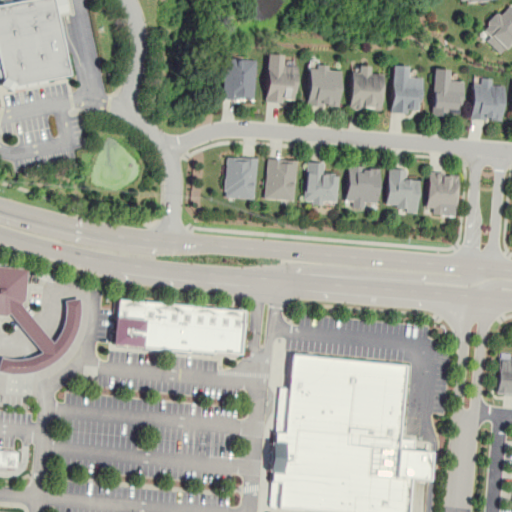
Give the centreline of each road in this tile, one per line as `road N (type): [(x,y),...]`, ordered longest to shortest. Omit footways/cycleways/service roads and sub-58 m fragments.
road 1 (secondary): [(0,234),(66,254),(168,269),(511,298)]
road 2 (secondary): [(511,269),(127,236),(0,206)]
road 3 (residential): [(165,149),(226,128),(511,150)]
road 4 (residential): [(128,0),(139,43),(123,109),(165,149),(170,241)]
road 5 (secondary): [(265,277),(297,267),(457,278),(489,267)]
road 6 (residential): [(477,147),(468,250),(442,263)]
road 7 (residential): [(467,410),(476,400),(488,311),(511,299)]
